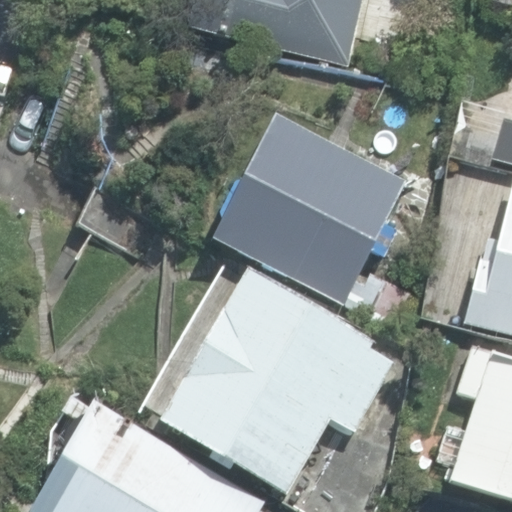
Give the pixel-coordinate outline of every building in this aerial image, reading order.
[(186,32),(348,70),(364,0),(189,0),(190,3),(192,8),(186,32)] [(211,242),(344,307),(369,254),(381,260),(395,233),(383,227),(404,184),(273,121),(243,183),(236,180),(219,216),(223,218),(211,242)] [(462,326),(511,339),(511,186),(492,265),(479,262),(462,326)] [(75,228),(144,259),(162,220),(93,188),(75,228)] [(160,426),(286,498),(330,421),(354,435),(394,366),(370,352),(373,346),(246,273),(160,426)] [(353,300),(396,323),(410,296),(368,273),(353,300)] [(511,504),(511,357),(472,345),(455,397),(474,403),(465,433),(446,428),(436,462),(454,468),(449,484),(511,504)] [(0,430),(28,386),(0,381),(0,430)] [(31,511),(260,511),(265,504),(93,406),(92,409),(72,398),(62,415),(80,425),(75,425),(71,427),(67,430),(64,435),(62,440),(61,445),(61,451),(63,457),(31,511)]
